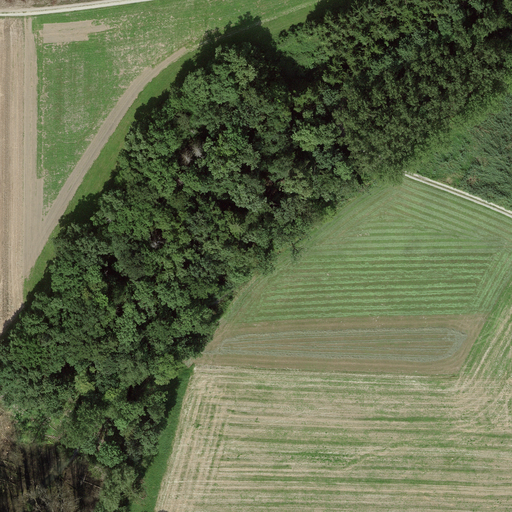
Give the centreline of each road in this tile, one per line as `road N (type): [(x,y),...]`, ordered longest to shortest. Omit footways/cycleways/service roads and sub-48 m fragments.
road 1 (track): [(511,215),(402,170),(358,136),(342,104),(378,59),(465,0)]
road 2 (track): [(0,11),(139,0)]
